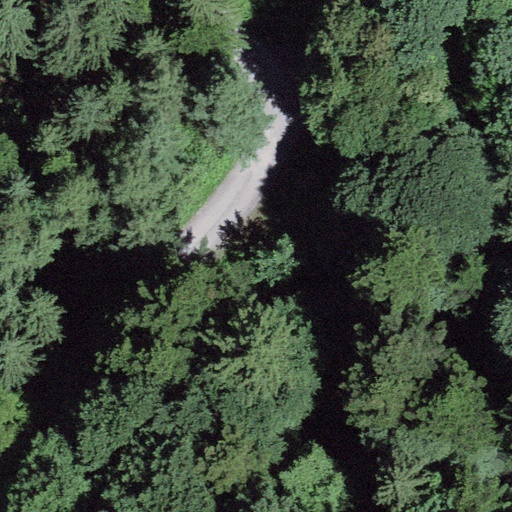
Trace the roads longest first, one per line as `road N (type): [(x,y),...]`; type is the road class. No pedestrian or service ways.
road 1 (track): [(352,0),(282,139),(114,323),(77,378),(58,419),(39,511)]
road 2 (track): [(282,139),(266,63),(210,0)]
